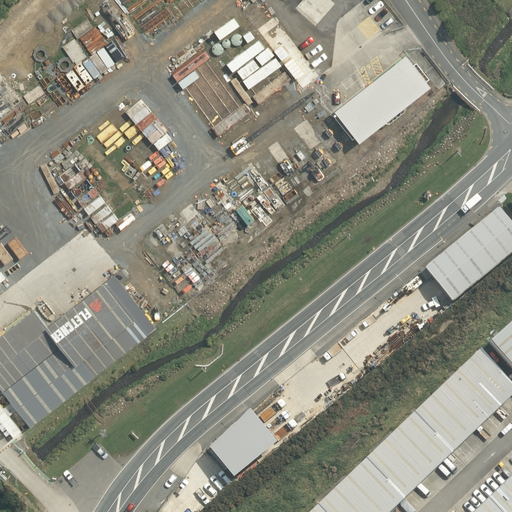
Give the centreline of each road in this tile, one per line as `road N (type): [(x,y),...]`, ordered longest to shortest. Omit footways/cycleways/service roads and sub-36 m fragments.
road 1 (tertiary): [(511,153),(198,416),(114,511)]
road 2 (unclassified): [(85,257),(26,150),(142,63)]
road 3 (tertiary): [(406,0),(457,73),(511,126)]
